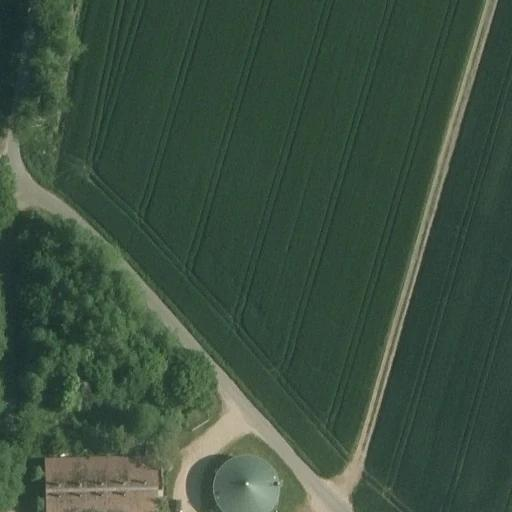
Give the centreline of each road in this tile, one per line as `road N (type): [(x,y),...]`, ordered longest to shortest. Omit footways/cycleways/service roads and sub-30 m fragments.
road 1 (track): [(333,506),(358,459),(492,0)]
road 2 (unclassified): [(8,181),(79,230),(340,511)]
road 3 (unclassified): [(8,181),(11,511)]
road 4 (unclassified): [(38,0),(8,181)]
